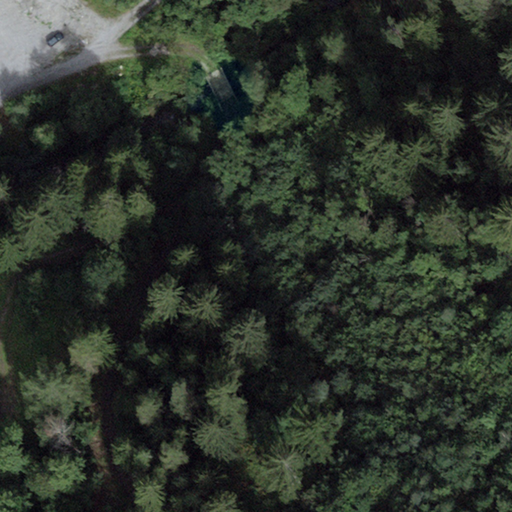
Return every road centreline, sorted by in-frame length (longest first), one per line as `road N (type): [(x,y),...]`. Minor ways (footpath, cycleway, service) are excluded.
road 1 (track): [(187,201),(127,311),(110,389),(118,475),(134,511)]
road 2 (track): [(79,60),(170,46),(211,64),(228,100),(224,143),(187,201)]
road 3 (track): [(187,201),(139,229),(29,266),(5,331)]
